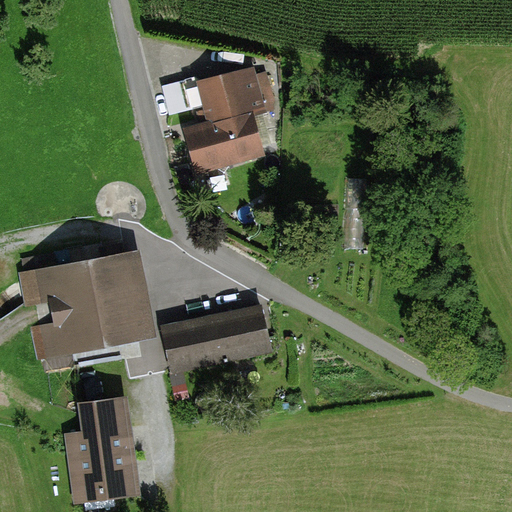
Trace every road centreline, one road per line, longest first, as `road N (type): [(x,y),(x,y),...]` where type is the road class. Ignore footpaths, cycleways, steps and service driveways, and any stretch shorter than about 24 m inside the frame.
road 1 (residential): [(511,402),(464,391),(185,244),(121,0)]
road 2 (track): [(0,243),(97,231),(185,244)]
